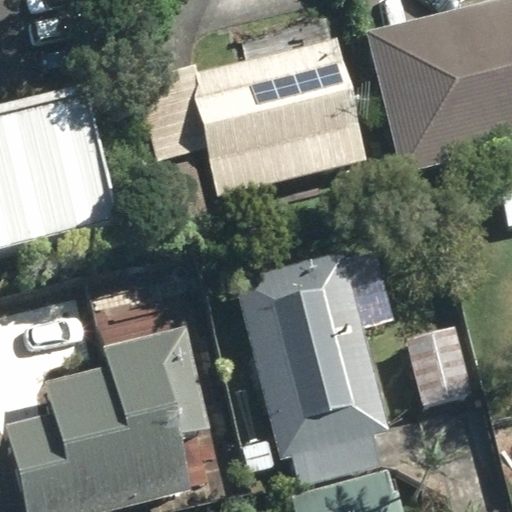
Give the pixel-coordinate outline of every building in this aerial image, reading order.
[(511,154),(511,7),(359,42),(393,182),(511,154)] [(193,166),(202,218),(365,172),(331,51),(144,93),(157,172),(193,166)] [(0,133),(0,280),(109,254),(74,115),(0,133)] [(511,193),(494,199),(506,242),(511,239),(511,193)] [(332,262),(225,290),(273,470),(285,466),(290,498),(375,477),(365,448),(381,441),(352,341),(385,332),(364,263),(336,270),(332,262)] [(401,351),(416,412),(463,401),(448,339),(401,351)] [(0,437),(0,454),(14,511),(129,511),(183,499),(171,447),(195,438),(171,341),(89,361),(94,381),(32,396),(35,429),(0,437)] [(237,456),(242,482),(268,476),(261,450),(237,456)] [(376,485),(279,510),(279,511),(389,511),(387,505),(382,506),(376,485)]
